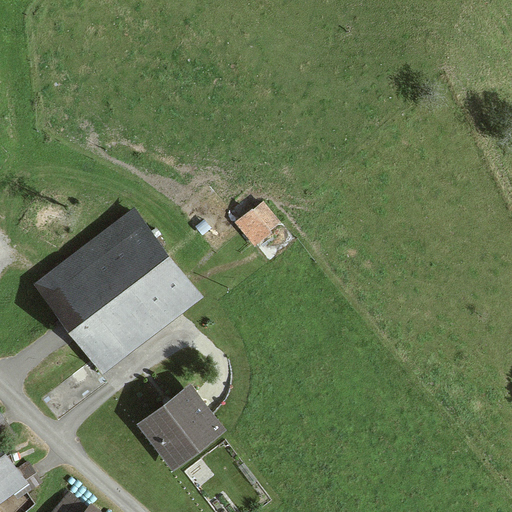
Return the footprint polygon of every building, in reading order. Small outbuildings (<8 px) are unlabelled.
[(200,297),(138,217),(40,293),(103,373),(200,297)] [(262,217),(245,230),(260,250),(277,236),(262,217)] [(196,390),(147,429),(177,467),(226,429),(196,390)] [(0,500),(23,484),(0,451),(0,500)] [(92,511),(85,511),(71,500),(61,511),(102,511),(97,507),(92,511)]
